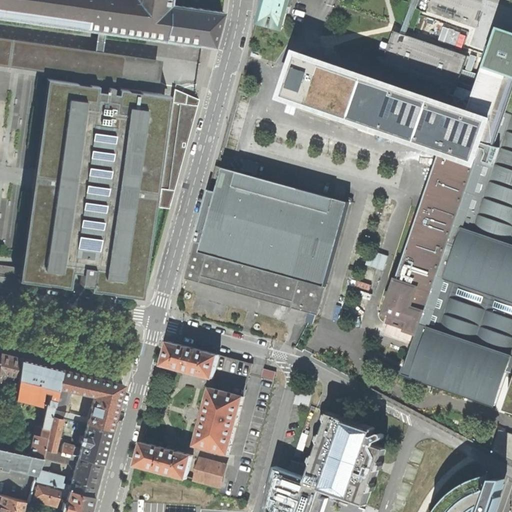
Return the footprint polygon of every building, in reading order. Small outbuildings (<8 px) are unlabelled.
[(0,0),(0,16),(96,30),(104,31),(207,45),(210,46),(210,47),(213,48),(223,11),(193,7),(169,4),(169,0),(0,0)] [(266,0),(261,22),(282,27),(289,0),(266,0)] [(482,60),(486,62),(488,54),(489,54),(490,51),(490,45),(492,45),(493,42),(497,31),(497,30),(497,29),(506,32),(506,33),(511,34),(511,29),(494,23),(482,60)] [(403,374),(495,405),(505,376),(511,355),(511,34),(506,33),(506,32),(497,29),(497,30),(497,31),(493,42),(492,45),(490,45),(490,51),(489,54),(488,54),(486,62),(487,62),(482,75),(462,69),(467,57),(395,32),(384,62),(384,64),(456,88),(459,82),(478,88),(469,112),(299,54),(284,96),(303,103),(333,113),(338,115),(357,121),(443,151),(427,196),(387,313),(391,314),(389,322),(417,332),(403,374)] [(101,51),(104,31),(96,30),(94,50),(101,51)] [(46,77),(18,279),(43,282),(68,286),(71,270),(82,271),(80,283),(91,285),(90,290),(140,297),(169,95),(118,88),(119,79),(123,54),(101,51),(94,50),(0,36),(0,64),(98,78),(97,85),(46,77)] [(160,59),(123,54),(119,79),(157,85),(158,73),(160,59)] [(174,90),(172,104),(185,106),(186,96),(174,90)] [(172,104),(160,190),(173,192),(198,101),(193,98),(186,96),(185,106),(172,104)] [(375,128),(360,123),(358,129),(373,134),(375,128)] [(258,173),(260,164),(246,160),(243,170),(258,173)] [(316,314),(318,315),(350,202),(216,165),(185,278),(188,279),(208,285),(210,279),(269,295),(267,301),(309,312),(306,322),(314,324),(316,314)] [(340,182),(336,194),(345,197),(349,185),(340,182)] [(157,208),(168,210),(173,192),(160,190),(157,208)] [(375,250),(370,264),(384,269),(389,255),(375,250)] [(244,295),(267,301),(269,295),(210,279),(208,285),(244,295)] [(162,365),(213,379),(220,355),(169,341),(165,354),(162,365)] [(16,378),(19,358),(9,355),(0,352),(0,403),(9,405),(10,397),(4,396),(7,376),(16,378)] [(33,423),(26,453),(40,456),(43,448),(50,415),(56,388),(60,368),(38,362),(19,358),(16,378),(14,397),(39,403),(41,389),(48,391),(41,425),(33,423)] [(93,396),(86,424),(110,430),(117,405),(122,384),(77,372),(60,368),(56,388),(50,415),(61,417),(68,389),(93,396)] [(276,371),(264,368),(262,376),(274,380),(276,371)] [(202,417),(194,445),(229,454),(244,397),(210,387),(202,417)] [(313,393),(298,389),(295,403),(309,407),(313,393)] [(276,480),(267,504),(266,505),(263,511),(319,511),(320,510),(325,496),(327,491),(350,499),(365,505),(366,502),(385,447),(376,444),(377,441),(383,439),(383,438),(384,438),(384,437),(384,436),(384,435),(384,434),(382,433),(381,433),(380,433),(375,436),(372,435),(375,428),(332,412),(315,461),(313,467),(292,460),(289,470),(276,466),(274,476),(276,480)] [(51,416),(44,448),(54,450),(62,418),(51,416)] [(60,452),(77,456),(102,462),(106,445),(110,430),(86,424),(79,448),(62,443),(60,452)] [(511,433),(499,429),(492,450),(511,460),(511,433)] [(136,465),(187,479),(193,455),(142,441),(140,452),(136,465)] [(0,468),(1,469),(6,470),(7,467),(36,474),(40,456),(26,453),(0,446),(0,468)] [(41,456),(35,479),(60,486),(62,475),(46,471),(49,458),(66,462),(68,454),(43,449),(41,456)] [(69,488),(93,494),(97,479),(102,462),(77,456),(69,488)] [(226,466),(202,460),(200,467),(196,466),(195,470),(198,471),(196,479),(220,486),(226,466)] [(274,476),(266,505),(267,504),(276,480),(274,476)] [(480,478),(478,477),(474,478),(474,483),(482,485),(483,480),(480,478)] [(494,511),(504,484),(494,480),(493,485),(483,480),(482,485),(474,483),(474,478),(466,484),(458,489),(453,493),(448,498),(442,505),(439,509),(437,511),(494,511)] [(62,511),(87,511),(88,511),(92,496),(68,489),(60,487),(35,481),(30,499),(56,506),(58,495),(66,497),(65,500),(63,500),(60,509),(63,510),(62,511)] [(1,495),(0,499),(0,511),(20,511),(23,501),(1,495)] [(324,511),(330,498),(325,496),(320,510),(319,511),(324,511)]
